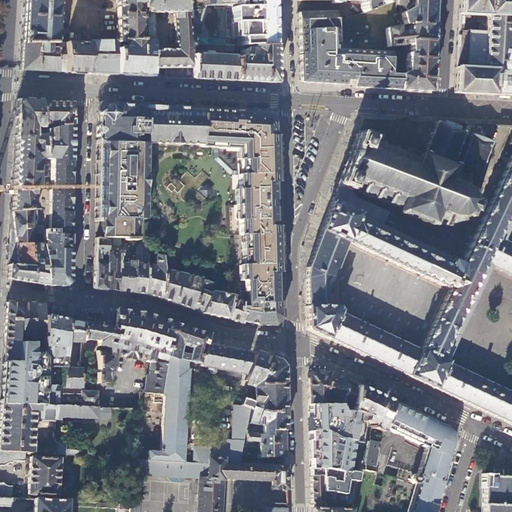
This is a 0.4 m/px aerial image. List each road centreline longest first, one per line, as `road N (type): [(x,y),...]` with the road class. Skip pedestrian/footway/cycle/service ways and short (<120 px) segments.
road 1 (residential): [(86,90),(77,300),(146,307),(212,330),(292,344)]
road 2 (residential): [(475,425),(292,344)]
road 3 (residential): [(285,100),(86,90)]
road 4 (residential): [(292,344),(296,511)]
road 5 (residential): [(292,256),(343,103)]
road 6 (residential): [(285,100),(292,256)]
